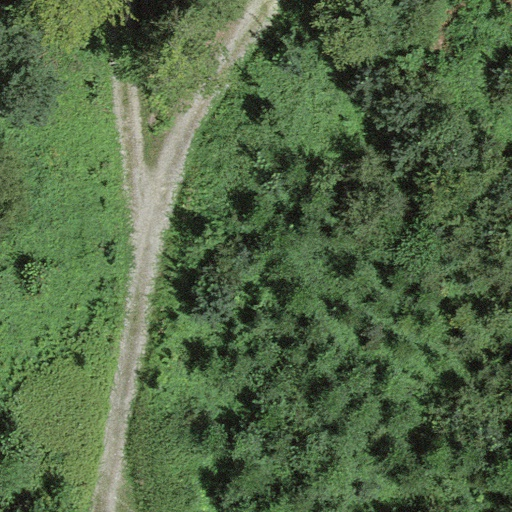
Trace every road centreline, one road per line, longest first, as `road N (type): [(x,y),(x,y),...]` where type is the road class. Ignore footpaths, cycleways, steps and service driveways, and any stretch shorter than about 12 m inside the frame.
road 1 (track): [(100,511),(154,251),(272,0)]
road 2 (track): [(125,0),(154,251)]
